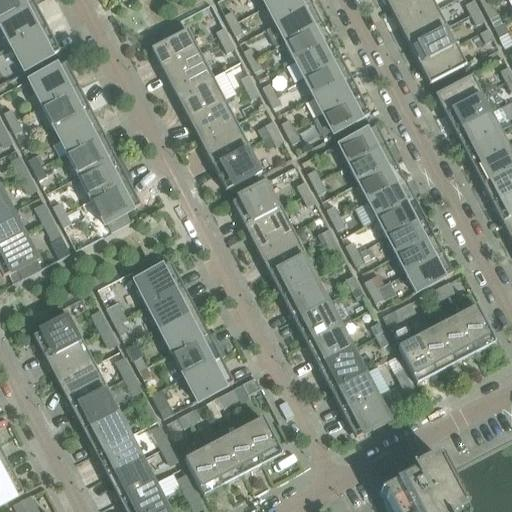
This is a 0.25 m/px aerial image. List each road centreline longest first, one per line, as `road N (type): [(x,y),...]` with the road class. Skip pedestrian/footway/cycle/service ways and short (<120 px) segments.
road 1 (residential): [(75,0),(334,485)]
road 2 (residential): [(511,319),(345,0)]
road 3 (residential): [(334,485),(511,392)]
road 4 (residential): [(81,511),(0,355)]
